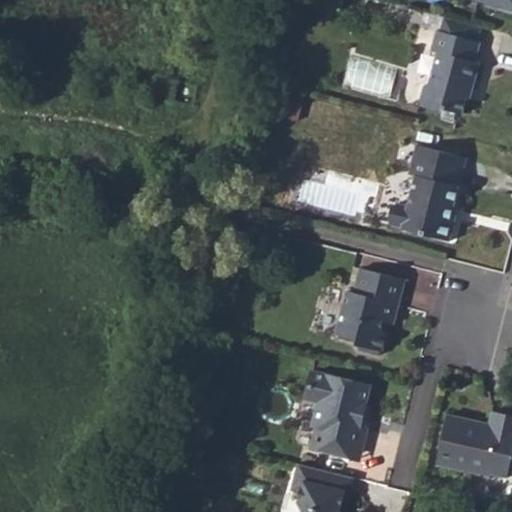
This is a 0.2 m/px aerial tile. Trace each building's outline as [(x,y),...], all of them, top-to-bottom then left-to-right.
[(511,0),(475,0),(477,3),(487,7),(494,0),(501,10),(511,11),(511,0)] [(476,44),(432,33),(428,53),(435,56),(427,86),(420,87),(417,104),(421,112),(437,116),(437,113),(459,117),(465,91),(470,91),(477,65),(471,65),(476,44)] [(465,157),(419,145),(412,176),(416,178),(409,208),(397,207),(392,208),(390,221),(391,225),(419,235),(454,242),(458,220),(455,215),(457,209),(458,210),(462,187),(457,185),(465,157)] [(406,281),(359,267),(354,293),(347,291),(338,335),(359,339),(357,347),(361,351),(380,356),(381,351),(383,352),(387,336),(382,329),(384,321),(394,324),(406,281)] [(373,389),(316,374),(309,401),(321,404),(315,426),(320,428),(314,450),(350,459),(352,452),(364,455),(371,430),(362,428),(373,389)] [(488,423),(446,415),(437,465),(506,476),(511,443),(511,416),(490,413),(488,423)] [(344,511),(352,479),(297,465),(290,492),(299,494),(297,504),(300,511),(344,511)]
